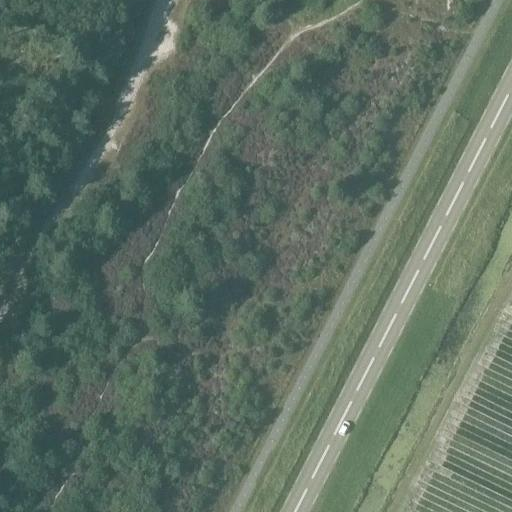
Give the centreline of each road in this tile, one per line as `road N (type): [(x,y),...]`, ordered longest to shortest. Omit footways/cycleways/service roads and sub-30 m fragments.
road 1 (secondary): [(294,511),(511,88)]
road 2 (track): [(388,511),(511,278)]
